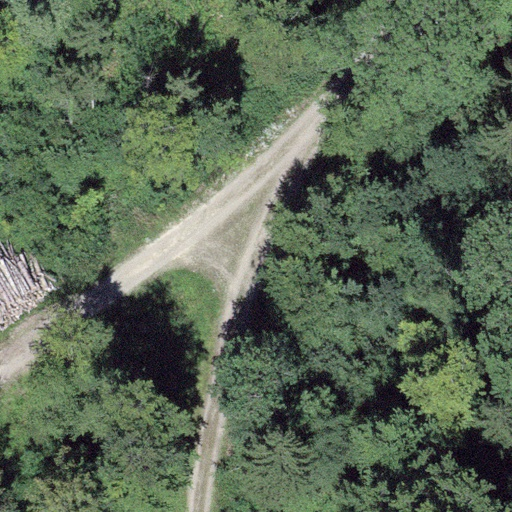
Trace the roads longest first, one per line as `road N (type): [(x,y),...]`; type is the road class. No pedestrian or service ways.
road 1 (track): [(203,511),(202,459),(267,183),(420,0)]
road 2 (track): [(0,370),(267,183)]
